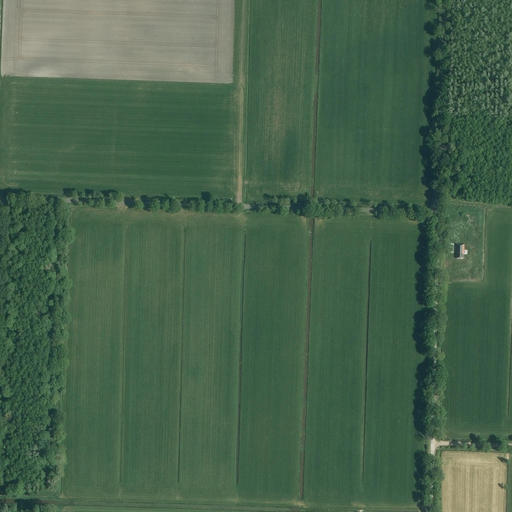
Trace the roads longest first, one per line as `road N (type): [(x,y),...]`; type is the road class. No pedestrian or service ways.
road 1 (unclassified): [(437,211),(0,197)]
road 2 (unclassified): [(430,511),(437,211)]
road 3 (unclassified): [(437,211),(444,0)]
